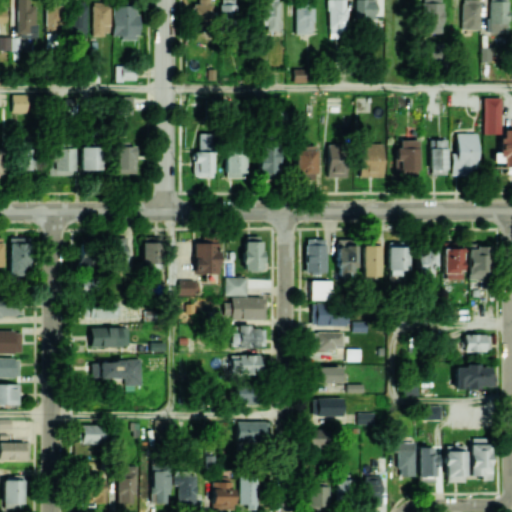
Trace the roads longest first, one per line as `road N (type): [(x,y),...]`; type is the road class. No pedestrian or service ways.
road 1 (residential): [(0,212),(511,210)]
road 2 (residential): [(286,511),(287,211)]
road 3 (residential): [(51,511),(52,212)]
road 4 (residential): [(510,505),(510,210)]
road 5 (residential): [(163,212),(164,0)]
